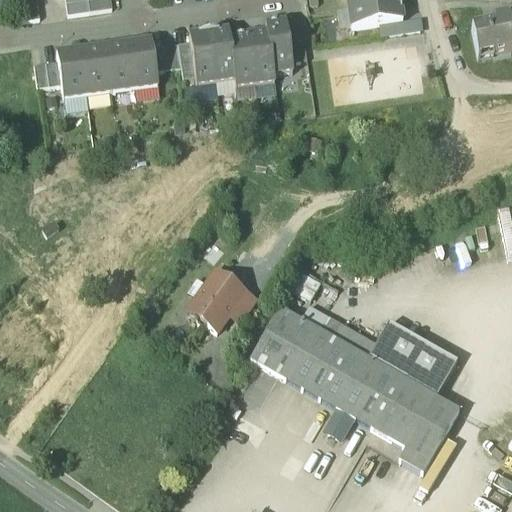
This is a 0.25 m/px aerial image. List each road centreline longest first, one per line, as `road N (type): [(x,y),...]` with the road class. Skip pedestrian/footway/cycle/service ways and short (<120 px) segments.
road 1 (residential): [(428,0),(450,94),(511,95)]
road 2 (residential): [(274,0),(136,23)]
road 3 (residential): [(136,23),(0,42)]
